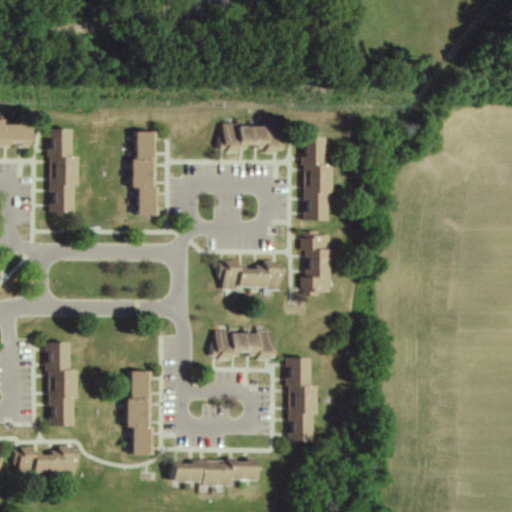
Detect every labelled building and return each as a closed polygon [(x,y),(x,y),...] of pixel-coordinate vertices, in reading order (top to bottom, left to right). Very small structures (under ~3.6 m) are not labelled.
[(221,13),(220,0),(203,0),(203,13),(221,13)] [(0,147),(23,148),(23,122),(0,122),(0,147)] [(214,151),(267,151),(267,125),(214,125),(214,151)] [(63,157),(63,129),(46,129),(46,213),(67,213),(67,157),(63,157)] [(129,189),(129,215),(149,215),(149,132),(124,132),(124,189),(129,189)] [(321,165),(316,165),(316,137),(299,137),(299,220),(321,221),(321,165)] [(321,295),(323,236),(301,235),(299,295),(321,295)] [(271,290),(271,264),(231,265),(231,262),(212,262),(212,291),(271,290)] [(265,332),(206,333),(206,359),(266,359),(265,332)] [(44,427),(64,427),(62,343),(42,344),(44,427)] [(305,443),(306,358),(284,358),(283,442),(305,443)] [(120,457),(145,457),(144,372),(120,372),(120,457)] [(0,478),(68,478),(68,447),(44,447),(44,455),(26,455),(26,453),(0,452),(0,478)] [(163,485),(220,486),(220,483),(248,483),(248,460),(163,460),(163,485)]
